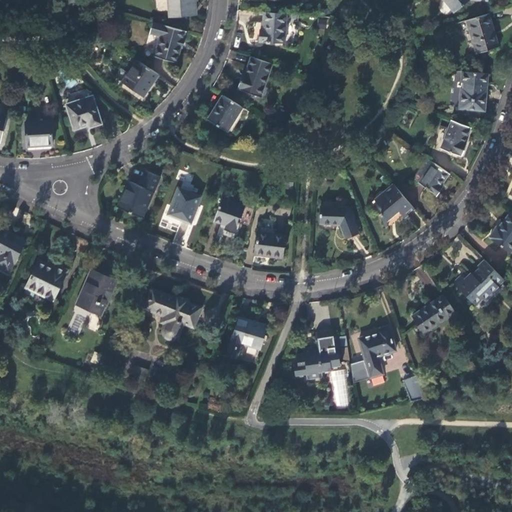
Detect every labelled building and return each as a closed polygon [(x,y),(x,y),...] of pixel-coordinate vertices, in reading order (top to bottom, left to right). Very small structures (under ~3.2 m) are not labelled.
[(195,0),(171,0),(173,15),(196,13),(195,0)] [(446,0),(454,9),(458,8),(467,0),(446,0)] [(491,11),(467,18),(476,52),(500,45),(491,11)] [(286,44),(288,14),(266,12),(264,30),(262,30),(261,42),(286,44)] [(328,18),(320,18),(319,27),(327,28),(328,18)] [(153,22),(150,33),(160,36),(154,56),(176,63),(185,31),(153,22)] [(240,84),(247,92),(262,97),(273,64),(251,57),(245,74),(243,74),(240,84)] [(143,98),(159,76),(143,65),(137,61),(123,83),(143,98)] [(489,73),(464,70),(462,86),(461,86),(458,107),(485,110),(489,73)] [(67,101),(90,95),(89,89),(65,95),(67,101)] [(223,95),(209,119),(229,131),(244,107),(223,95)] [(67,105),(75,130),(91,125),(91,127),(102,123),(93,97),(67,105)] [(472,126),(453,119),(443,147),(461,154),(462,152),(464,153),(469,142),(466,141),(472,126)] [(27,122),(29,147),(53,145),(52,120),(27,122)] [(414,177),(419,181),(434,161),(429,157),(414,177)] [(450,173),(434,161),(419,181),(438,194),(444,186),(441,185),(450,173)] [(130,181),(118,207),(144,218),(161,177),(146,171),(139,185),(130,181)] [(417,210),(396,184),(374,201),(375,203),(378,200),(383,206),(380,209),(387,228),(389,226),(386,219),(399,209),(407,219),(410,216),(407,212),(412,208),(415,211),(417,210)] [(179,188),(169,215),(192,224),(202,197),(179,188)] [(221,198),(215,220),(227,224),(226,228),(237,232),(245,204),(221,198)] [(349,206),(323,205),(322,222),(341,223),(347,237),(360,232),(349,206)] [(510,253),(511,249),(511,215),(509,214),(497,230),(495,229),(489,238),(510,253)] [(0,228),(0,267),(9,272),(23,245),(12,239),(14,235),(0,228)] [(258,233),(255,255),(282,259),(285,236),(258,233)] [(40,261),(26,290),(53,302),(68,271),(56,265),(54,268),(40,261)] [(498,288),(504,281),(484,261),(477,267),(478,268),(471,275),(466,269),(452,284),(474,306),(481,300),(485,304),(499,290),(498,288)] [(89,274),(78,301),(92,307),(91,310),(101,315),(104,307),(105,307),(116,281),(107,277),(106,281),(89,274)] [(189,301),(177,296),(176,298),(152,289),(144,309),(164,317),(161,324),(165,325),(163,330),(163,331),(163,333),(163,335),(164,336),(166,338),(168,340),(169,340),(171,341),(174,341),(177,339),(178,338),(180,336),(181,334),(184,325),(194,329),(202,309),(188,303),(189,301)] [(455,312),(443,296),(413,317),(425,333),(455,312)] [(238,319),(228,359),(237,361),(241,345),(261,351),(267,327),(238,319)] [(358,338),(369,376),(381,372),(375,355),(393,349),(386,327),(375,330),(376,333),(358,338)] [(292,366),(294,378),(307,376),(307,380),(320,378),(319,374),(330,372),(330,369),(339,368),(334,331),(313,334),(316,350),(311,351),(310,348),(301,350),(302,354),(295,356),(296,365),(292,366)] [(333,370),(332,406),(346,406),(347,370),(333,370)] [(424,396),(415,373),(401,378),(409,399),(424,396)] [(371,379),(372,386),(384,383),(383,376),(371,379)]
